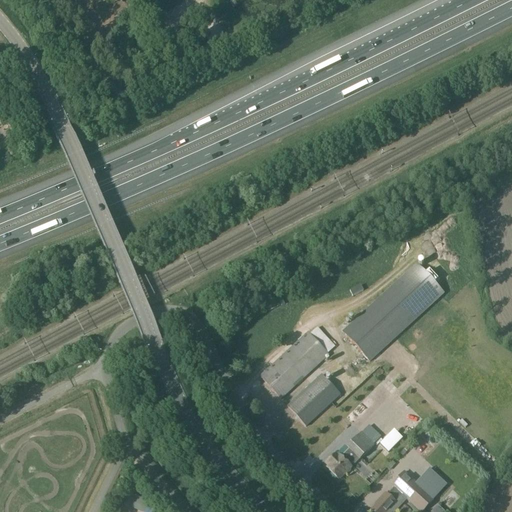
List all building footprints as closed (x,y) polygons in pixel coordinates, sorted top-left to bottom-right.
[(435,285),(439,281),(429,269),(424,273),(416,265),(342,333),(369,362),(444,294),(435,285)] [(294,305),(298,313),(307,310),(303,301),(294,305)] [(281,326),(284,319),(276,315),(273,322),(281,326)] [(318,324),(256,376),(278,401),(327,360),(323,356),(333,347),(321,333),(324,331),(318,324)] [(306,428),(340,396),(321,375),(286,407),(306,428)] [(349,450),(341,458),(339,456),(338,457),(335,454),(326,464),(328,467),(326,469),(338,480),(346,473),(348,473),(350,471),(350,469),(351,468),(350,466),(353,463),(354,465),(359,460),(360,461),(374,446),(361,433),(346,448),(349,450)] [(400,448),(397,455),(403,457),(406,451),(400,448)] [(393,488),(387,496),(386,495),(371,511),(395,511),(399,507),(394,503),(401,495),(419,511),(423,511),(435,500),(428,494),(434,487),(419,473),(413,480),(404,471),(391,486),(393,488)] [(151,511),(153,507),(127,495),(123,505),(139,511),(151,511)]
